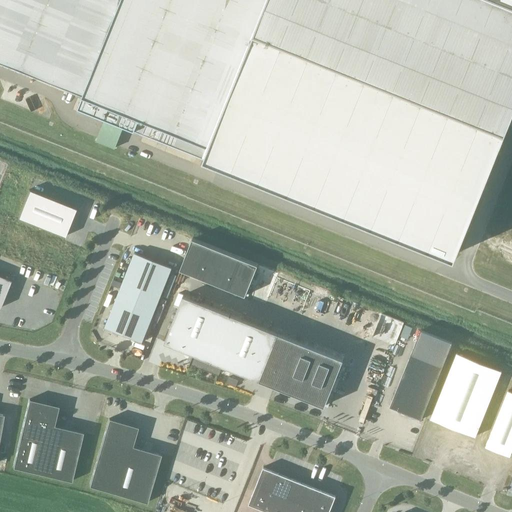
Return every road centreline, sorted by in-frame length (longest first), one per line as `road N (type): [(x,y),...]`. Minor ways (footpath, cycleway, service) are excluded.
road 1 (unclassified): [(59,359),(239,411),(381,467)]
road 2 (unclassified): [(59,359),(115,216)]
